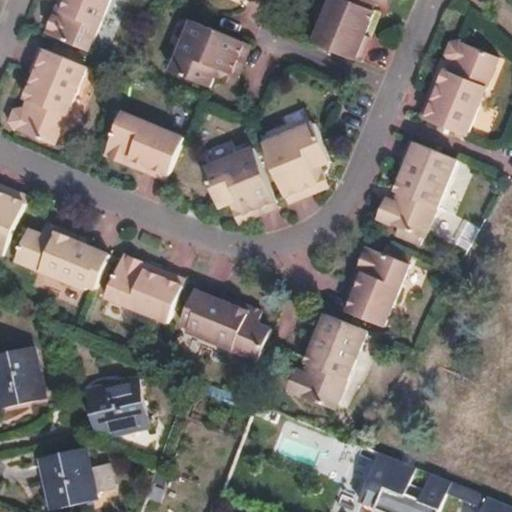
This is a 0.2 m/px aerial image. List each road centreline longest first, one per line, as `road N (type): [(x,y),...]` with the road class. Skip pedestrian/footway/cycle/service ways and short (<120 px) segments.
road 1 (residential): [(0,153),(215,242),(272,251),(331,225),(356,185),(392,91)]
road 2 (residential): [(392,91),(251,28)]
